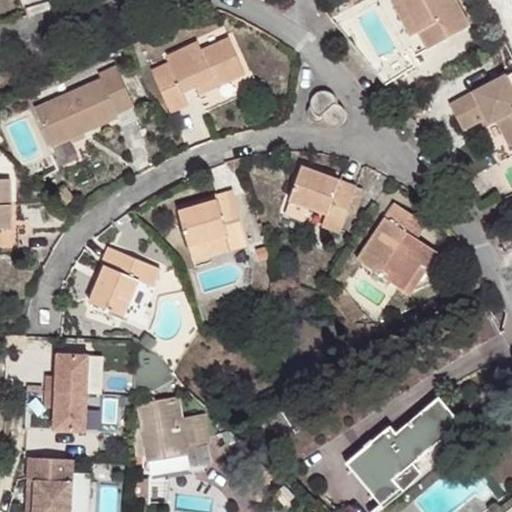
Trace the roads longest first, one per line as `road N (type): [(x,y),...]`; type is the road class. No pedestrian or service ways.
road 1 (residential): [(375,150),(316,138),(215,153),(117,204),(61,255),(45,297),(44,331)]
road 2 (unknown): [(511,337),(422,389),(327,464)]
road 3 (residential): [(375,150),(342,85),(306,43),(234,0)]
road 4 (residential): [(501,285),(467,233),(406,169),(375,150)]
road 5 (residential): [(127,0),(0,37)]
